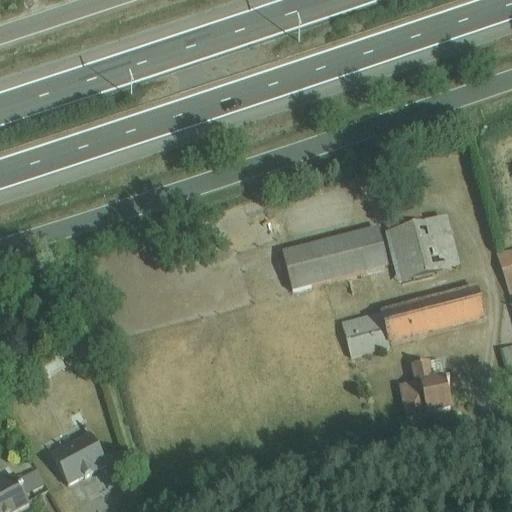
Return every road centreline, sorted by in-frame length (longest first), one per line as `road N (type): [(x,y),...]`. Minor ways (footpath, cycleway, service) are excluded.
road 1 (motorway): [(0,173),(511,3)]
road 2 (tertiary): [(511,79),(0,244)]
road 3 (motorway): [(326,0),(0,109)]
road 4 (residential): [(170,511),(195,499),(340,466)]
road 5 (unclassified): [(340,466),(511,431)]
